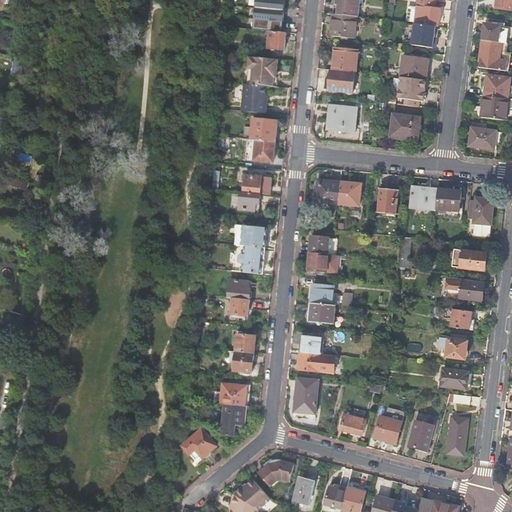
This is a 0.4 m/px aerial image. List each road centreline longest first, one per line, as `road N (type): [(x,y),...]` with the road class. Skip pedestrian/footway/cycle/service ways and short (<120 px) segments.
road 1 (residential): [(268,431),(298,151)]
road 2 (unclassified): [(511,229),(478,493)]
road 3 (residential): [(478,493),(268,431)]
road 4 (unclassified): [(443,165),(464,0)]
road 5 (residential): [(298,151),(312,0)]
road 6 (unclassified): [(443,165),(298,151)]
